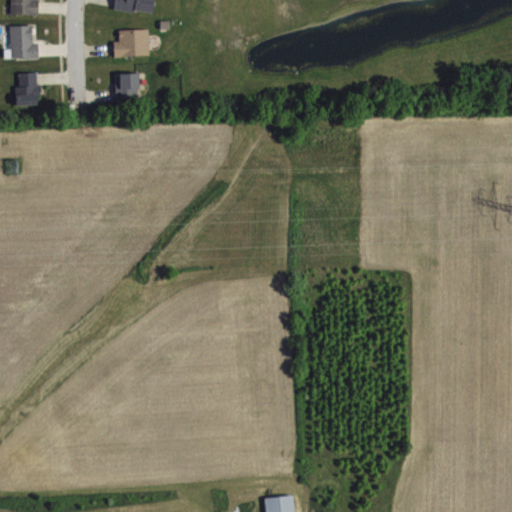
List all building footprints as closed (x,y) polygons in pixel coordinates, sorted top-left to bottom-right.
[(13,0),(13,14),(41,14),(41,0),(13,0)] [(154,14),(156,0),(118,0),(117,8),(154,14)] [(41,58),(41,43),(35,43),(35,25),(13,26),(13,50),(8,50),(8,58),(41,58)] [(122,41),(116,41),(117,57),(152,56),(151,29),(121,29),(122,41)] [(40,72),(21,73),(22,86),(18,86),(19,106),(41,105),(40,72)] [(118,97),(142,97),(142,73),(122,73),(123,83),(118,83),(118,97)] [(267,498),(268,511),(297,511),(295,495),(267,498)]
